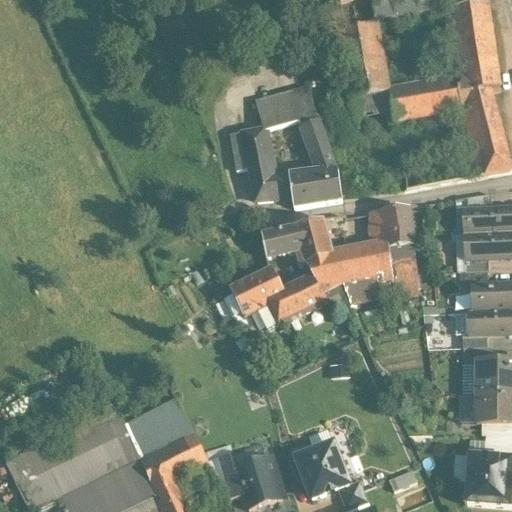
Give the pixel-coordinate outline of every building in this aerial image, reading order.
[(485,0),(395,0),(372,4),(376,25),(453,13),(453,15),(488,10),(488,9),(485,0)] [(372,4),(335,10),(352,104),(390,98),(376,25),(372,4)] [(488,10),(453,15),(455,32),(490,25),(488,10)] [(463,84),(390,98),(395,127),(463,114),(461,103),(491,97),(500,95),(490,25),(455,32),(459,54),(453,55),(457,78),(462,78),(463,84)] [(306,92),(256,105),(264,133),(264,135),(269,134),(300,126),(318,125),(306,92)] [(491,97),(461,103),(463,114),(465,123),(496,117),(491,97)] [(390,98),(352,104),(357,133),(395,127),(390,98)] [(496,117),(465,123),(469,138),(500,133),(496,117)] [(337,176),(318,125),(300,126),(310,153),(321,178),(290,182),(294,214),(341,206),(337,176)] [(264,133),(231,140),(237,176),(249,174),(256,208),(277,206),(273,174),(265,140),(271,138),(269,134),(264,135),(264,133)] [(500,133),(469,138),(474,158),(481,182),(511,177),(500,133)] [(474,158),(402,171),(407,196),(481,182),(474,158)] [(491,199),(467,203),(468,214),(491,213),(491,199)] [(467,203),(455,205),(455,214),(468,214),(467,203)] [(511,212),(468,214),(455,214),(457,240),(469,240),(511,237),(511,212)] [(409,213),(383,216),(387,248),(388,256),(414,252),(409,213)] [(208,214),(189,221),(192,231),(211,223),(208,214)] [(292,233),(261,240),(266,264),(300,256),(311,278),(325,275),(322,265),(330,262),(334,261),(334,259),(324,224),(291,232),(292,233)] [(511,237),(469,240),(470,265),(488,264),(511,263),(511,237)] [(372,251),(334,259),(334,261),(330,262),(335,293),(342,289),(351,308),(391,299),(390,286),(411,283),(412,289),(419,288),(414,252),(388,256),(387,248),(377,250),(376,247),(371,248),(372,251)] [(470,265),(464,265),(465,278),(488,277),(488,264),(470,265)] [(270,274),(230,293),(231,295),(226,298),(228,302),(233,300),(245,323),(268,312),(277,308),(270,274)] [(465,278),(464,278),(464,291),(475,290),(488,289),(488,277),(465,278)] [(313,281),(290,292),(294,300),(304,320),(328,309),(323,299),(322,299),(313,281)] [(511,288),(488,289),(475,290),(476,317),(511,316),(511,288)] [(277,308),(268,312),(278,333),(304,320),(294,300),(277,308)] [(511,316),(476,317),(456,318),(457,340),(464,340),(472,340),(472,341),(487,341),(511,340),(511,316)] [(487,341),(472,341),(472,340),(464,340),(464,354),(487,353),(487,341)] [(487,353),(464,354),(464,371),(482,371),(482,370),(487,370),(487,353)] [(511,366),(496,366),(496,370),(487,370),(482,370),(482,371),(482,380),(477,380),(477,401),(511,401),(511,366)] [(511,401),(477,401),(476,427),(511,427),(511,401)] [(176,407),(126,431),(118,415),(6,468),(27,511),(143,511),(158,505),(140,468),(195,442),(176,407)] [(484,440),(486,440),(511,439),(511,427),(483,428),(484,440)] [(511,440),(486,440),(485,455),(492,456),(511,457),(511,440)] [(195,442),(140,468),(158,505),(162,511),(185,511),(173,486),(195,475),(208,468),(195,442)] [(312,452),(295,459),(312,503),(326,498),(326,496),(335,493),(335,495),(338,494),(349,489),(333,448),(314,456),(312,452)] [(248,454),(233,459),(239,475),(253,470),(248,454)] [(233,459),(211,466),(223,491),(225,495),(229,502),(230,505),(244,500),(237,476),(239,475),(233,459)] [(511,463),(491,462),(456,459),(455,480),(468,481),(466,508),(507,511),(510,511),(511,488),(511,463)] [(239,475),(237,476),(244,500),(248,511),(256,511),(283,502),(271,465),(253,470),(239,475)] [(223,491),(211,466),(208,468),(195,475),(208,501),(223,491)] [(349,489),(338,494),(345,511),(356,511),(369,507),(360,485),(349,489)] [(232,511),(230,505),(229,502),(225,495),(223,491),(208,501),(214,511),(232,511)]
